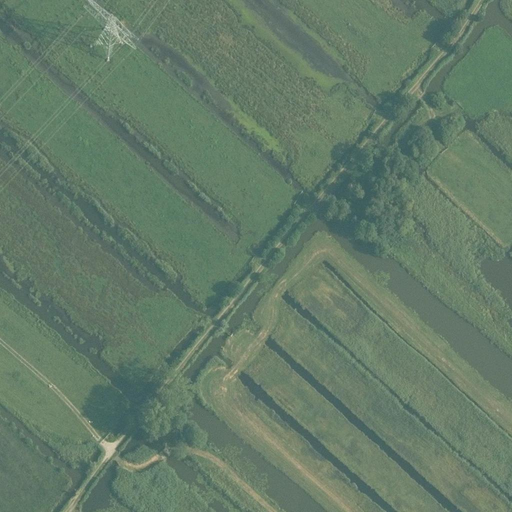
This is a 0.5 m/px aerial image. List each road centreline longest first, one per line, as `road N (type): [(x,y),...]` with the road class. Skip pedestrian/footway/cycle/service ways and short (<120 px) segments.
road 1 (track): [(483,0),(68,511)]
road 2 (track): [(124,465),(0,342)]
